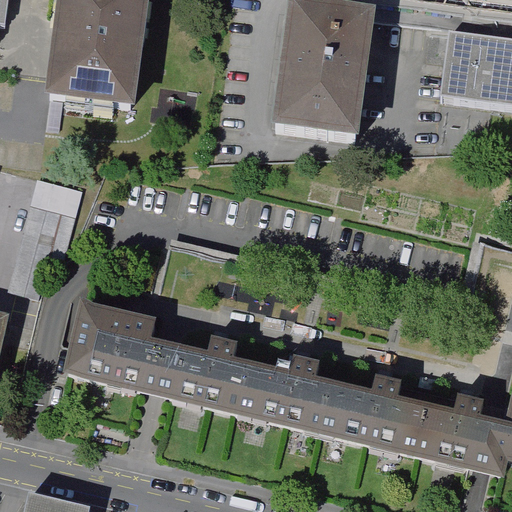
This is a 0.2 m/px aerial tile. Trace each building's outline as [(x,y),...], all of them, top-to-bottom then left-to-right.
[(27,0),(0,0),(0,71),(17,74),(27,0)] [(146,0),(60,0),(49,100),(131,112),(146,0)] [(373,20),(295,10),(278,133),(356,144),(373,20)] [(511,46),(455,40),(447,107),(511,114),(511,46)] [(82,196),(41,185),(13,296),(40,303),(49,269),(65,265),(82,196)] [(511,410),(510,417),(483,411),(485,402),(459,396),(457,405),(399,392),(401,381),(374,375),(371,386),(317,374),(320,362),(297,357),(293,371),(242,359),(245,344),(212,337),(208,350),(159,339),(163,322),(88,305),(71,379),(503,477),(507,460),(511,460),(511,410)] [(0,392),(18,318),(0,313),(0,392)] [(70,511),(27,500),(24,511),(70,511)]
